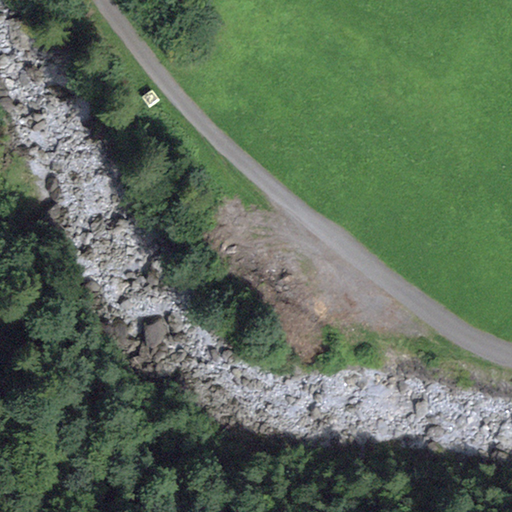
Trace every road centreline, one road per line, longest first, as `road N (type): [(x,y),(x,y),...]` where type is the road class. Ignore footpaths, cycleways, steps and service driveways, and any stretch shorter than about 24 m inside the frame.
road 1 (track): [(511,355),(454,330),(261,180),(183,108),(98,0)]
road 2 (tertiary): [(398,0),(511,59)]
